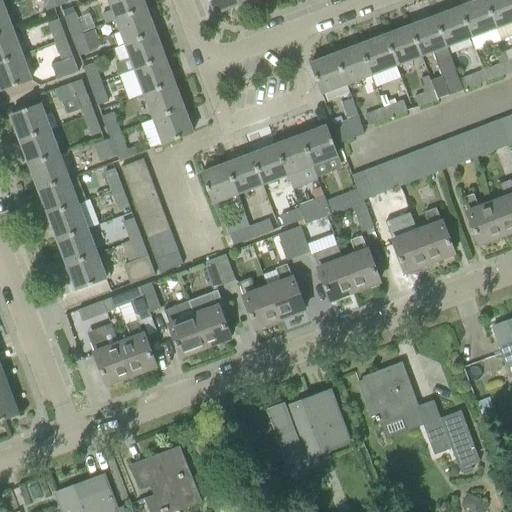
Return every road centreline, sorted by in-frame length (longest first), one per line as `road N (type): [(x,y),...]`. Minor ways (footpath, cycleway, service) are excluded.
road 1 (unclassified): [(72,438),(511,274)]
road 2 (residential): [(282,34),(304,96),(226,124),(203,62)]
road 3 (residential): [(72,438),(0,251)]
